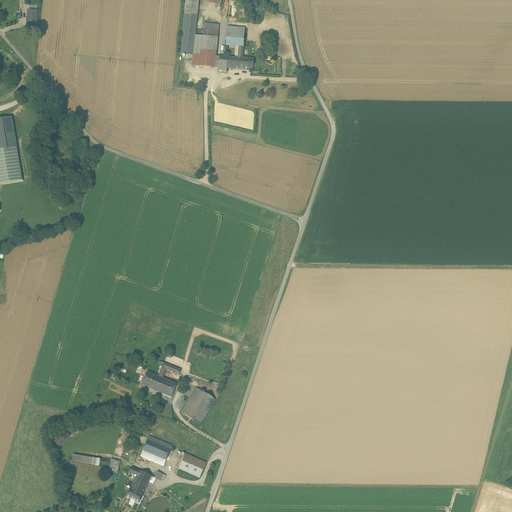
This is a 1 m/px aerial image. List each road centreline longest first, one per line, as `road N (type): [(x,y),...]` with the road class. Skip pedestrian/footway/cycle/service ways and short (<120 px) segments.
road 1 (unclassified): [(304,220),(94,143),(0,31)]
road 2 (unclassified): [(304,220),(207,511)]
road 3 (track): [(471,511),(478,491),(472,487),(216,484)]
road 4 (unclassified): [(290,0),(299,57),(335,128),(304,220)]
road 5 (track): [(511,268),(289,265)]
